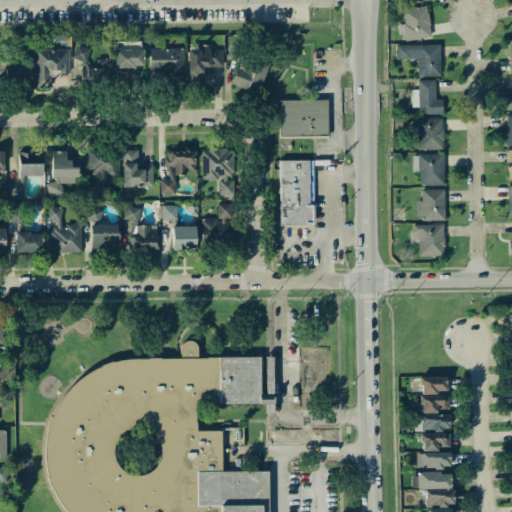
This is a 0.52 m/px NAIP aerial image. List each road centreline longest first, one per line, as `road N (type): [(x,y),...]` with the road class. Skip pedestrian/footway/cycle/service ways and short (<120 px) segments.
road 1 (tertiary): [(372,511),(369,0)]
road 2 (residential): [(0,117),(236,120),(258,150),(259,280)]
road 3 (residential): [(368,281),(0,283)]
road 4 (residential): [(473,20),(478,278)]
road 5 (residential): [(486,511),(480,386),(468,343)]
road 6 (tertiary): [(511,277),(368,281)]
